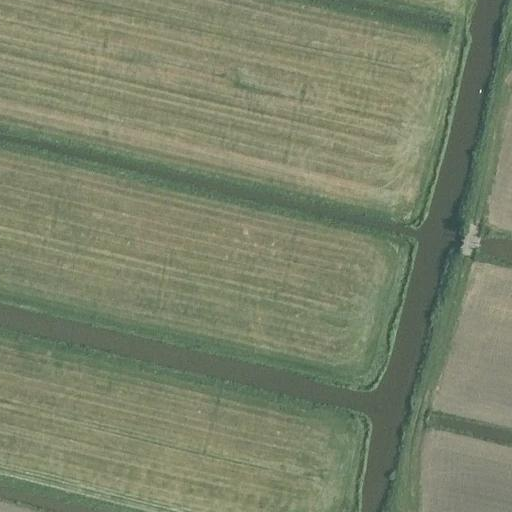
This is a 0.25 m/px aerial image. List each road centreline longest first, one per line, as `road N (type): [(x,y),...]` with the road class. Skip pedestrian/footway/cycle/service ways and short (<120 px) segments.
road 1 (track): [(405,511),(415,425),(478,223),(511,35)]
road 2 (track): [(160,511),(0,473)]
